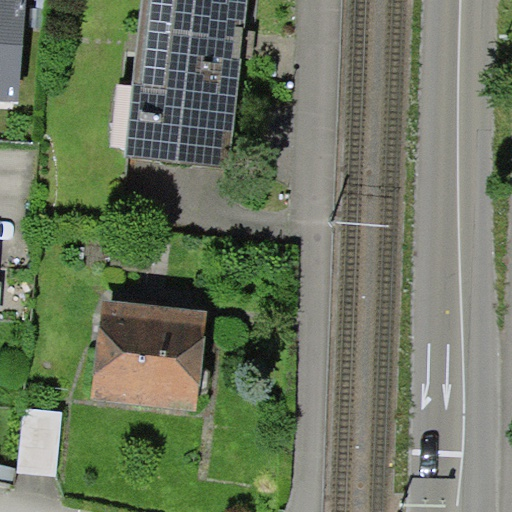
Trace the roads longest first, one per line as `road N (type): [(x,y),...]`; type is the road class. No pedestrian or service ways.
road 1 (residential): [(301,511),(326,0)]
road 2 (primary): [(465,0),(447,511)]
